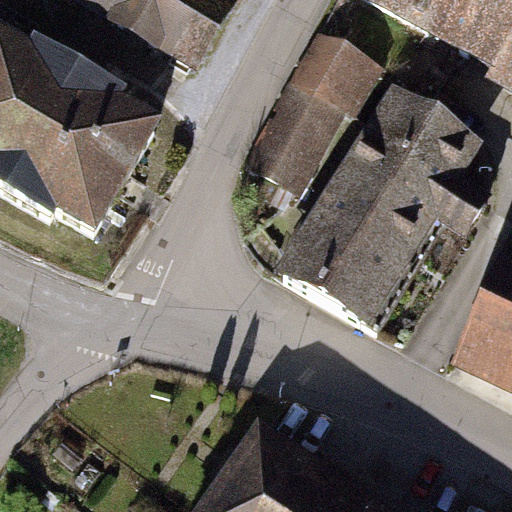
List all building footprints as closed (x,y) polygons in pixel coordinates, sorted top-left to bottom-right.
[(85,0),(84,3),(196,69),(236,0),(85,0)] [(511,0),(368,0),(511,80),(511,0)] [(371,70),(315,37),(233,176),(289,209),(371,70)] [(32,63),(0,44),(0,195),(52,225),(57,217),(97,240),(157,135),(117,112),(120,107),(35,58),(32,63)] [(475,152),(398,104),(287,283),(379,340),(449,227),(468,239),(486,209),(453,189),(475,152)] [(511,256),(463,359),(511,382),(511,256)] [(359,511),(237,432),(183,511),(359,511)]
